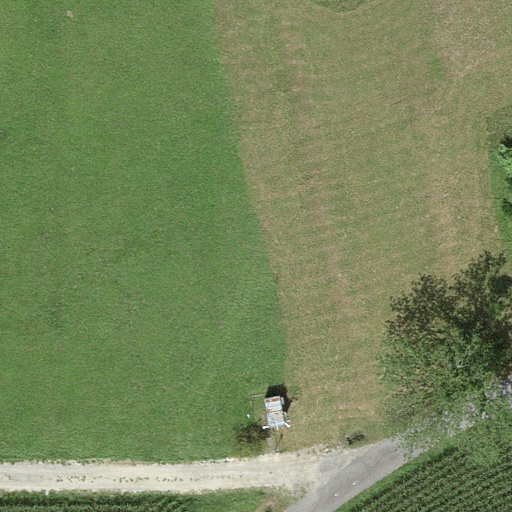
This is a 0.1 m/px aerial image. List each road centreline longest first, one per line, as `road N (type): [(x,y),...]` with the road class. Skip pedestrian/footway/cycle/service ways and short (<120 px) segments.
road 1 (track): [(367,473),(0,475)]
road 2 (track): [(308,511),(511,388)]
